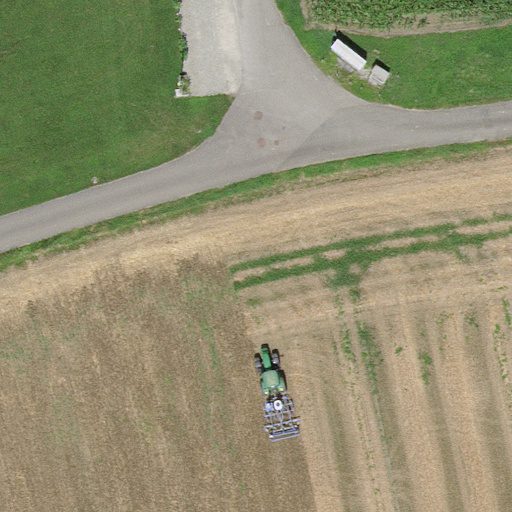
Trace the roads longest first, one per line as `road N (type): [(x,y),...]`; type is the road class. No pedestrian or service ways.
road 1 (track): [(0,242),(308,141)]
road 2 (track): [(511,113),(308,141)]
road 3 (track): [(308,141),(244,0)]
